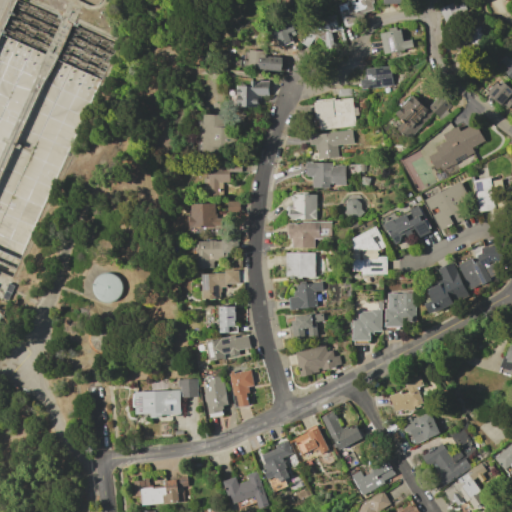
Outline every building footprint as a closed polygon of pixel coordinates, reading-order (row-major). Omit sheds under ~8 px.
[(0,271),(0,35),(16,0),(32,0),(120,40),(11,277),(0,271)] [(338,5),(346,3),(347,8),(351,7),(350,0),(354,0),(355,2),(358,2),(357,0),(372,0),(373,3),(372,3),(373,10),(363,13),(364,15),(362,18),(360,22),(347,25),(345,18),(341,19),(338,5)] [(439,9),(454,2),(454,3),(457,2),(458,4),(463,1),(467,9),(459,14),(461,18),(447,25),(439,9)] [(336,15),(338,27),(341,27),(342,30),(331,32),(334,47),(327,49),(325,42),(318,37),(314,42),(312,41),(309,45),(311,46),(310,49),(301,42),(302,41),(304,42),(310,32),(308,30),(306,20),(336,15)] [(278,26),(294,19),(295,21),(297,21),(298,24),(296,42),(288,40),(289,36),(284,38),(283,36),(275,39),(271,30),(279,27),(278,26)] [(475,48),(463,37),(476,23),(482,29),(480,31),(485,36),(475,48)] [(380,33),(401,29),(403,41),(412,40),(413,47),(404,48),(405,50),(384,54),(380,33)] [(249,49),(266,50),(266,56),(283,57),(282,65),(281,72),(248,70),(249,49)] [(511,51),(501,62),(507,68),(504,71),(511,78),(511,51)] [(364,68),(391,66),(393,86),(362,89),(361,79),(365,79),(364,68)] [(505,110),(511,103),(511,90),(499,79),(486,92),(505,110)] [(237,85),(250,86),(250,81),(269,81),(269,95),(261,95),(260,101),(258,101),(258,107),(237,106),(237,85)] [(350,88),(351,96),(337,96),(337,88),(350,88)] [(395,113),(400,108),(399,106),(404,101),(405,102),(412,95),(427,109),(440,95),(451,105),(439,118),(433,113),(413,134),(410,130),(405,135),(397,128),(402,123),(401,122),(402,121),(395,113)] [(314,102),(352,98),(353,105),(357,104),(358,115),(354,115),(355,126),(320,130),(319,119),(316,120),(314,102)] [(203,114),(226,115),(226,127),(238,127),(237,149),(224,148),(224,156),(201,155),(201,145),(198,145),(199,121),(202,121),(203,114)] [(441,170),(440,167),(435,169),(428,156),(438,151),(435,146),(446,140),(443,134),(458,126),(460,131),(475,123),(485,141),(472,148),(478,159),(459,169),(455,162),(441,170)] [(352,130),(353,143),(337,145),(339,157),(317,159),(315,144),(311,145),(309,135),(352,130)] [(306,162),(332,162),(332,166),(334,166),(334,165),(346,165),(346,185),(334,185),(334,184),(330,184),(330,188),(312,188),(312,176),(306,176),(306,162)] [(241,164),(241,171),(229,171),(229,182),(222,182),(222,193),(208,193),(208,164),(241,164)] [(362,176),(371,178),(368,187),(360,184),(362,176)] [(473,180),(490,177),(491,181),(502,179),(503,189),(493,190),(496,209),(479,212),(473,180)] [(460,181),(476,213),(465,218),(469,226),(464,229),(460,221),(441,231),(421,192),(436,184),(440,191),(460,181)] [(316,194),(316,220),(287,220),(287,206),(293,206),(293,202),(292,202),(292,195),(293,195),(293,192),(308,192),(308,194),(316,194)] [(348,195),(358,195),(364,201),(365,212),(359,218),(350,218),(343,213),(343,201),(348,195)] [(188,228),(188,216),(191,216),(191,204),(214,203),(214,218),(220,218),(220,227),(188,228)] [(383,224),(406,213),(409,220),(414,218),(410,209),(419,205),(423,214),(425,213),(433,231),(410,242),(405,233),(403,234),(400,242),(395,244),(392,239),(390,236),(389,236),(388,233),(387,233),(383,224)] [(303,222),(331,222),(332,237),(323,237),(323,239),(315,239),(315,247),(293,247),(293,239),(289,239),(289,224),(303,223),(303,222)] [(352,239),(376,226),(386,246),(377,250),(379,254),(377,257),(386,257),(386,274),(361,274),(361,271),(355,271),(356,258),(354,258),(354,251),(352,251),(352,239)] [(198,241),(221,240),(221,239),(238,239),(238,253),(223,253),(223,260),(213,261),(213,268),(196,268),(196,258),(198,258),(198,241)] [(458,264),(472,257),(474,262),(480,259),(482,262),(485,261),(483,247),(497,245),(497,249),(501,254),(496,262),(495,266),(498,273),(490,277),(491,280),(482,285),(481,284),(470,289),(458,264)] [(286,252),(315,253),(315,277),(286,277),(286,252)] [(452,262),(468,293),(452,301),(453,303),(430,315),(425,304),(432,300),(427,290),(436,285),(435,283),(442,279),(437,270),(452,262)] [(201,273),(224,273),(224,271),(239,270),(239,283),(226,284),(226,287),(221,287),(222,292),(221,292),(221,299),(202,299),(201,273)] [(108,302),(114,300),(118,296),(120,291),(120,286),(119,280),(115,276),(110,274),(104,274),(99,276),(95,279),(93,284),(92,290),(94,295),(98,299),(103,302),(108,302)] [(296,285),(322,282),(323,291),(315,292),(317,307),(292,310),(290,297),(294,297),(294,294),(295,294),(295,291),(297,291),(296,285)] [(415,293),(416,324),(408,324),(406,322),(405,322),(405,326),(384,327),(384,309),(388,309),(388,294),(415,293)] [(220,306),(236,306),(236,326),(238,326),(238,333),(220,333),(220,306)] [(381,309),(381,331),(374,332),(374,334),(370,334),(370,340),(369,340),(369,344),(354,344),(354,341),(352,341),(352,319),(358,319),(358,311),(371,311),(371,309),(381,309)] [(295,316),(323,313),(324,321),(316,321),(318,337),(309,338),(308,328),(304,328),(305,338),(290,339),(289,326),(292,325),(291,320),(296,320),(295,316)] [(205,342),(235,335),(236,338),(248,335),(251,348),(238,350),(239,354),(229,356),(229,353),(224,354),(225,357),(209,361),(205,342)] [(511,373),(511,337),(510,337),(500,370),(511,373)] [(295,352),(325,345),(326,351),(333,350),(334,357),(340,355),(342,364),(336,365),(336,367),(313,373),(313,374),(301,377),(295,352)] [(229,374),(251,370),(254,385),(248,386),(250,393),(246,393),(249,404),(238,406),(236,395),(234,396),(229,374)] [(419,375),(423,385),(417,387),(423,402),(426,401),(427,406),(410,413),(410,411),(407,412),(407,410),(404,411),(403,408),(395,412),(389,396),(401,391),(402,394),(407,392),(403,381),(419,375)] [(220,376),(222,382),(224,382),(228,405),(223,406),(223,409),(222,409),(223,415),(210,418),(209,410),(208,411),(203,386),(209,384),(208,378),(220,376)] [(180,397),(180,390),(177,390),(177,379),(196,378),(197,396),(180,397)] [(134,392),(177,390),(180,390),(180,397),(181,415),(171,415),(171,420),(151,421),(151,413),(135,414),(134,392)] [(460,396),(469,410),(464,414),(455,400),(460,396)] [(321,417),(337,408),(342,416),(337,418),(342,429),(347,426),(348,429),(356,425),(362,437),(338,450),(336,447),(335,448),(329,438),(331,436),(321,417)] [(415,444),(404,419),(409,416),(411,421),(413,420),(412,418),(416,416),(416,418),(430,412),(440,433),(415,444)] [(316,425),(329,449),(321,453),(319,449),(314,452),(313,449),(303,454),(294,439),(307,432),(306,430),(316,425)] [(438,491),(433,484),(439,480),(422,456),(428,452),(427,450),(433,445),(435,447),(441,443),(451,456),(459,450),(448,434),(461,427),(477,450),(465,459),(471,466),(438,491)] [(260,466),(265,463),(261,456),(276,448),(275,446),(287,440),(293,453),(282,458),(287,468),(285,469),(289,477),(284,480),(287,485),(274,491),(268,479),(267,480),(260,466)] [(511,441),(493,458),(511,478),(511,441)] [(340,458),(353,451),(358,461),(345,467),(340,458)] [(361,495),(350,475),(359,470),(363,476),(372,471),(369,460),(383,452),(395,475),(383,481),(384,483),(361,495)] [(480,462),(486,471),(482,474),(486,479),(481,483),(477,477),(472,480),(481,491),(477,494),(483,501),(482,502),(484,504),(478,509),(476,507),(474,508),(468,500),(467,502),(465,500),(458,505),(453,498),(451,500),(444,491),(458,480),(457,479),(480,462)] [(256,471),(269,505),(259,508),(257,502),(241,508),(237,503),(230,505),(222,481),(235,476),(238,484),(248,480),(246,475),(256,471)] [(142,505),(141,496),(132,497),(131,481),(149,479),(150,485),(153,484),(153,486),(162,485),(162,482),(165,482),(165,479),(187,477),(188,486),(183,486),(185,502),(164,504),(163,503),(142,505)] [(357,511),(361,504),(382,491),(390,504),(376,511),(357,511)] [(416,511),(411,502),(396,511),(416,511)]
